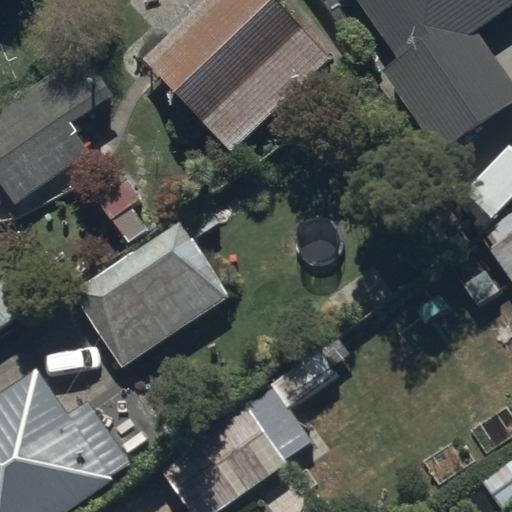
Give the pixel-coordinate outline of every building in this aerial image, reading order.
[(334,66),(269,0),(216,0),(150,65),(237,156),(334,66)] [(511,0),(356,0),(400,61),(381,74),(437,154),(511,102),(511,81),(478,33),(511,9),(511,0)] [(123,98),(91,51),(0,112),(0,196),(11,213),(100,153),(82,126),(123,98)] [(223,197),(72,293),(122,371),(231,301),(195,243),(236,217),(223,197)] [(511,215),(484,233),(511,276),(511,215)] [(0,329),(35,303),(11,273),(0,281),(0,329)] [(42,376),(0,404),(0,511),(82,511),(119,488),(115,482),(137,466),(95,404),(72,420),(42,376)] [(251,406),(167,467),(162,470),(191,511),(226,511),(317,447),(286,404),(262,421),(251,406)] [(511,511),(511,461),(483,483),(503,511),(511,511)]
